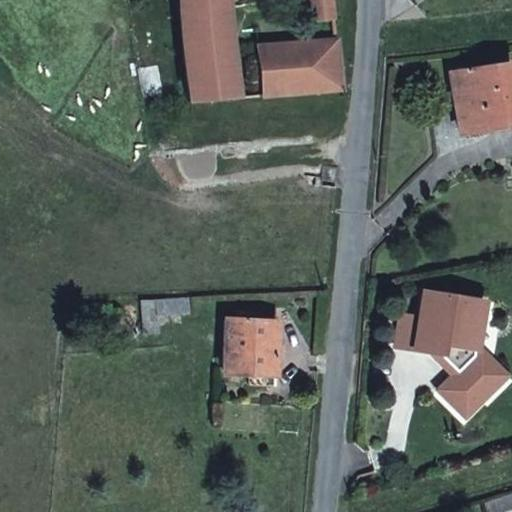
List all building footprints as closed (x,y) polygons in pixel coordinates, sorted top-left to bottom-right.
[(177,0),(186,103),(236,99),(227,0),(177,0)] [(307,0),(310,22),(333,20),(330,0),(307,0)] [(261,97),(340,91),(335,42),(256,47),(261,97)] [(485,128),(484,117),(511,113),(511,78),(510,65),(450,74),(458,131),(485,128)] [(511,113),(484,117),(485,128),(511,123),(511,113)] [(305,175),(304,186),(314,186),(315,177),(305,175)] [(440,354),(442,343),(475,349),(482,303),(423,293),(414,349),(440,354)] [(141,302),(143,334),(159,333),(158,315),(189,313),(188,299),(141,302)] [(276,321),(224,319),(222,369),(247,370),(274,371),(276,321)] [(442,343),(440,354),(473,359),(475,349),(442,343)] [(274,386),(274,371),(247,370),(247,385),(274,386)] [(511,493),(487,501),(489,511),(499,511),(511,508),(511,493)]
